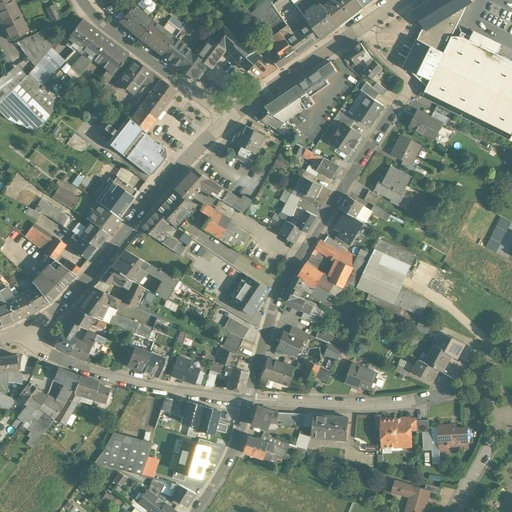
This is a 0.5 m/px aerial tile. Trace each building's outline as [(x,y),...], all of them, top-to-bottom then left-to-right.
[(12,0),(0,0),(0,22),(9,41),(27,32),(12,0)] [(277,0),(276,0),(253,22),(266,32),(288,12),(277,0)] [(333,0),(324,7),(338,26),(363,7),(357,0),(333,0)] [(471,0),(431,0),(413,11),(423,27),(455,29),(467,6),(472,2),(471,0)] [(119,3),(104,8),(108,12),(121,8),(119,3)] [(323,6),(323,5),(321,4),(303,17),(308,24),(318,37),(330,28),(332,30),(338,26),(324,7),(323,6)] [(133,5),(126,13),(121,8),(108,12),(138,39),(151,21),(133,5)] [(54,6),(45,10),(52,23),(60,19),(54,6)] [(107,40),(82,21),(65,42),(76,50),(84,56),(91,61),(91,60),(107,40)] [(162,29),(151,21),(138,39),(160,55),(173,38),(178,31),(167,22),(162,29)] [(308,24),(294,34),(288,26),(279,32),(285,39),(297,56),(314,45),(320,40),(318,37),(308,24)] [(33,35),(17,43),(34,68),(51,48),(52,46),(48,40),(55,35),(49,25),(33,35)] [(459,37),(451,37),(455,29),(423,27),(423,28),(404,67),(407,69),(427,88),(422,96),(422,97),(511,141),(511,62),(496,54),(487,50),(490,43),(472,34),(470,37),(461,33),(459,37)] [(255,51),(222,28),(213,41),(224,49),(247,72),(260,58),(254,53),(255,51)] [(501,45),(473,31),(472,34),(490,43),(487,50),(496,54),(501,45)] [(273,36),(266,32),(261,36),(268,40),(273,36)] [(297,56),(285,39),(279,32),(273,36),(268,40),(273,46),(282,47),(284,49),(276,54),(271,48),(267,50),(279,69),(297,56)] [(208,38),(202,34),(198,40),(203,44),(208,38)] [(183,45),(173,38),(160,55),(192,79),(204,63),(194,56),(182,46),(183,45)] [(213,41),(208,38),(203,44),(194,56),(204,63),(210,67),(224,49),(213,41)] [(127,56),(111,44),(107,40),(91,60),(106,72),(112,76),(127,56)] [(361,44),(347,53),(355,65),(363,59),(365,62),(370,58),(361,44)] [(34,68),(28,74),(42,87),(65,63),(63,61),(51,48),(34,68)] [(84,56),(76,50),(63,61),(65,63),(66,64),(70,60),(72,61),(75,64),(84,56)] [(65,63),(42,87),(58,104),(77,79),(85,68),(91,61),(84,56),(75,64),(72,61),(70,60),(66,64),(65,63)] [(382,68),(370,58),(365,62),(369,66),(363,72),(372,80),(382,68)] [(154,76),(134,61),(118,82),(133,93),(141,83),(146,87),(154,76)] [(330,63),(265,107),(272,116),(273,116),(278,119),(286,124),(287,121),(305,109),(306,110),(315,104),(310,98),(329,85),(326,80),(337,73),(330,63)] [(85,68),(77,79),(83,84),(92,73),(85,68)] [(11,70),(0,78),(0,103),(20,83),(11,70)] [(106,72),(99,81),(105,86),(112,76),(106,72)] [(20,83),(0,103),(0,112),(7,119),(36,133),(58,104),(42,87),(28,74),(20,83)] [(175,92),(154,76),(146,87),(142,93),(145,96),(150,89),(152,91),(129,121),(141,130),(144,133),(175,92)] [(379,93),(366,83),(360,91),(367,95),(374,100),(379,93)] [(386,91),(377,83),(373,88),(379,93),(382,96),(386,91)] [(115,94),(105,86),(97,95),(107,103),(115,94)] [(374,100),(367,95),(360,106),(376,117),(383,107),(374,100)] [(376,117),(360,106),(353,116),(356,119),(369,127),(376,117)] [(447,112),(437,106),(434,112),(445,117),(447,112)] [(272,116),(265,107),(256,114),(267,126),(278,119),(273,116),(272,116)] [(353,116),(341,109),(338,113),(353,124),(356,119),(353,116)] [(441,124),(418,112),(409,127),(434,140),(441,124)] [(353,124),(338,113),(335,119),(342,124),(350,129),(353,124)] [(159,147),(140,132),(141,130),(129,121),(125,118),(116,130),(107,124),(104,128),(112,135),(106,143),(149,177),(163,159),(154,152),(159,147)] [(350,129),(342,124),(330,142),(348,154),(352,147),(354,149),(358,142),(356,141),(360,135),(350,129)] [(265,136),(247,128),(244,135),(241,133),(240,135),(241,135),(239,138),(236,137),(233,143),(242,147),(239,153),(253,160),(265,136)] [(87,144),(73,133),(63,147),(80,153),(87,144)] [(420,146),(401,137),(392,155),(411,164),(420,146)] [(253,160),(239,153),(236,160),(252,168),(255,161),(253,160)] [(323,159),(316,155),(314,160),(321,163),(323,159)] [(338,166),(323,159),(321,163),(317,172),(332,179),(338,166)] [(411,178),(390,167),(382,184),(378,182),(373,192),(397,204),(411,178)] [(214,184),(193,170),(177,187),(180,189),(178,193),(185,197),(187,194),(191,196),(199,187),(208,193),(214,184)] [(317,178),(304,172),(301,178),(306,180),(314,184),(317,178)] [(137,192),(117,177),(110,185),(117,190),(112,199),(125,208),(137,192)] [(314,184),(306,180),(301,178),(294,192),(299,195),(297,198),(301,199),(309,204),(312,198),(315,200),(316,199),(315,198),(321,187),(314,184)] [(229,193),(214,184),(208,193),(223,202),(224,200),(225,199),(223,198),(224,196),(226,198),(229,193)] [(110,185),(97,203),(106,209),(118,218),(125,208),(112,199),(117,190),(110,185)] [(79,199),(58,186),(51,197),(72,210),(74,207),(79,199)] [(182,199),(172,192),(155,211),(168,223),(174,228),(194,204),(182,199)] [(380,197),(369,192),(364,201),(374,206),(375,206),(380,197)] [(239,200),(229,193),(226,198),(224,196),(223,198),(225,199),(224,200),(245,213),(252,201),(242,196),(239,200)] [(297,198),(291,194),(278,216),(294,225),(296,223),(292,221),(294,218),(291,216),(301,199),(297,198)] [(362,206),(348,196),(340,209),(345,212),(355,218),(362,206)] [(61,212),(41,199),(34,210),(41,213),(48,217),(55,221),(61,212)] [(97,203),(96,202),(92,208),(94,210),(86,219),(90,221),(93,224),(107,235),(120,220),(120,219),(118,218),(112,214),(106,209),(97,203)] [(235,225),(201,205),(200,207),(198,211),(207,216),(201,228),(204,231),(238,251),(247,236),(234,228),(235,225)] [(375,206),(374,206),(369,213),(379,218),(383,211),(375,206)] [(34,210),(29,208),(26,214),(38,219),(41,213),(34,210)] [(168,223),(155,211),(139,228),(171,251),(176,245),(162,234),(165,231),(162,229),(168,223)] [(306,212),(300,221),(294,217),(294,218),(292,221),(296,223),(294,225),(303,230),(307,233),(316,217),(306,212)] [(340,232),(352,240),(363,223),(355,218),(345,212),(335,229),(340,232)] [(278,216),(274,214),(271,218),(284,226),(279,234),(294,244),(303,230),(294,225),(278,216)] [(374,218),(368,215),(364,222),(370,226),(374,218)] [(85,227),(71,217),(64,227),(68,230),(78,237),(85,227)] [(107,235),(93,224),(90,221),(85,227),(78,237),(96,249),(107,235)] [(52,240),(33,225),(25,236),(44,252),(52,240)] [(78,237),(68,230),(66,233),(78,242),(73,249),(87,261),(96,249),(78,237)] [(348,246),(352,240),(340,232),(336,238),(348,246)] [(184,234),(180,239),(187,245),(191,239),(184,234)] [(66,244),(55,236),(52,240),(44,252),(49,255),(54,259),(66,244)] [(339,247),(326,238),(324,243),(337,251),(338,248),(339,247)] [(324,243),(320,240),(315,249),(331,260),(337,251),(324,243)] [(183,250),(176,245),(171,251),(179,256),(183,250)] [(357,257),(338,248),(337,251),(331,260),(338,264),(339,263),(341,260),(353,266),(357,257)] [(148,264),(125,251),(111,268),(117,273),(130,281),(132,281),(138,286),(147,273),(144,271),(148,264)] [(371,257),(360,251),(353,266),(344,283),(392,305),(409,267),(374,252),(371,257)] [(66,268),(55,259),(54,259),(49,255),(41,262),(47,268),(32,283),(35,287),(48,303),(75,275),(66,268)] [(353,266),(341,260),(339,263),(338,264),(330,282),(322,276),(316,285),(329,293),(334,284),(342,288),(344,283),(353,266)] [(80,269),(70,262),(66,268),(75,275),(80,269)] [(159,271),(148,264),(144,271),(147,273),(156,277),(159,271)] [(322,275),(305,264),(297,277),(314,288),(316,285),(322,276),(322,275)] [(138,286),(132,281),(130,281),(117,273),(111,268),(110,267),(100,279),(108,285),(112,279),(127,290),(121,303),(134,308),(145,290),(138,286)] [(177,281),(159,271),(156,277),(161,281),(154,294),(167,301),(177,281)] [(297,277),(295,276),(293,280),(305,286),(303,289),(311,294),(324,302),(329,293),(316,285),(314,288),(297,277)] [(268,290),(248,277),(241,288),(239,287),(236,292),(237,293),(230,303),(250,316),(255,310),(257,312),(263,303),(261,301),(268,290)] [(305,286),(293,280),(287,292),(297,297),(299,298),(303,289),(305,286)] [(342,288),(334,284),(329,293),(337,298),(342,288)] [(402,285),(392,305),(420,317),(428,300),(402,285)] [(35,287),(21,294),(32,313),(48,303),(35,287)] [(93,288),(89,293),(75,309),(93,317),(111,326),(123,331),(127,320),(120,318),(112,314),(119,302),(93,288)] [(297,297),(287,292),(282,302),(304,312),(315,317),(316,317),(321,307),(314,304),(313,307),(296,299),(297,297)] [(32,313),(21,294),(6,302),(7,304),(9,306),(15,321),(32,313)] [(400,308),(368,294),(366,300),(397,314),(400,308)] [(7,304),(0,306),(0,327),(15,321),(9,306),(7,304)] [(93,317),(75,309),(68,322),(78,326),(86,330),(93,317)] [(315,317),(304,312),(301,318),(312,323),(315,317)] [(167,322),(156,318),(152,329),(163,333),(167,322)] [(248,329),(229,318),(222,329),(229,333),(242,340),(248,329)] [(403,331),(407,322),(402,319),(401,320),(398,329),(403,331)] [(150,329),(127,320),(123,331),(148,340),(151,331),(149,330),(150,329)] [(78,326),(68,322),(63,333),(72,337),(78,326)] [(429,327),(418,323),(415,330),(426,334),(429,327)] [(309,335),(292,328),(289,335),(303,341),(303,342),(306,343),(309,335)] [(63,333),(62,332),(54,346),(69,354),(77,340),(72,337),(63,333)] [(96,335),(89,332),(83,343),(90,346),(96,335)] [(242,340),(229,333),(222,346),(237,352),(242,340)] [(332,337),(325,334),(322,341),(329,344),(332,337)] [(465,345),(443,334),(436,346),(437,347),(451,356),(456,360),(465,345)] [(105,340),(96,335),(90,346),(100,351),(105,340)] [(289,335),(288,335),(287,338),(281,336),(276,348),(297,356),(303,342),(303,341),(289,335)] [(83,343),(77,340),(69,354),(85,362),(89,354),(87,353),(90,346),(83,343)] [(342,350),(330,344),(325,355),(337,361),(340,355),(342,350)] [(435,346),(425,363),(438,371),(442,373),(451,356),(437,347),(436,346),(435,346)] [(149,353),(135,348),(128,366),(142,371),(149,353)] [(236,355),(219,349),(216,359),(215,362),(231,368),(236,355)] [(164,359),(149,353),(142,371),(158,376),(164,359)] [(15,356),(5,357),(8,382),(15,383),(15,374),(12,374),(11,371),(17,370),(15,356)] [(190,362),(180,358),(176,359),(171,375),(178,377),(178,378),(192,384),(198,370),(191,367),(192,365),(190,362)] [(293,368),(266,359),(260,378),(288,386),(290,378),(293,368)] [(419,360),(412,373),(432,383),(438,371),(425,363),(423,362),(419,360)] [(248,365),(238,361),(235,369),(246,373),(248,365)] [(215,362),(213,362),(210,370),(229,376),(226,390),(242,394),(247,373),(246,373),(235,369),(231,368),(215,362)] [(305,372),(293,368),(290,378),(294,379),(293,381),(310,386),(312,381),(313,381),(314,378),(320,367),(310,362),(305,372)] [(377,374),(352,364),(344,383),(358,389),(359,386),(370,391),(377,374)] [(410,370),(398,365),(395,372),(407,377),(410,370)] [(332,372),(320,367),(314,378),(327,383),(332,372)] [(79,377),(57,368),(53,379),(65,385),(54,403),(61,408),(62,406),(79,377)] [(209,373),(204,387),(212,388),(216,376),(209,373)] [(29,375),(20,374),(15,374),(15,383),(19,384),(23,386),(26,383),(29,375)] [(98,382),(79,377),(62,406),(71,411),(77,401),(77,394),(105,402),(109,389),(97,386),(98,382)] [(51,384),(45,382),(42,388),(42,393),(46,396),(51,384)] [(29,383),(18,397),(29,405),(24,411),(22,410),(17,418),(23,423),(29,415),(35,408),(38,409),(43,402),(45,398),(46,396),(42,393),(29,383)] [(38,409),(35,408),(29,415),(23,423),(21,425),(33,434),(25,444),(31,449),(53,420),(53,419),(60,408),(61,408),(54,403),(45,398),(43,402),(38,409)] [(171,400),(164,399),(160,411),(168,411),(171,400)] [(202,407),(186,403),(182,402),(179,415),(182,416),(180,424),(187,426),(187,427),(196,430),(202,407)] [(71,411),(62,406),(61,408),(60,408),(53,419),(63,425),(71,411)] [(202,407),(196,430),(214,435),(215,430),(217,424),(220,412),(202,407)] [(270,413),(256,408),(250,425),(264,429),(269,415),(270,413)] [(294,411),(271,409),(270,413),(269,415),(278,417),(296,418),(296,416),(296,414),(294,415),(294,412),(294,411)] [(302,424),(307,412),(294,411),(294,412),(294,415),(296,414),(296,416),(296,418),(278,417),(269,415),(264,429),(276,429),(277,424),(293,425),(302,424)] [(348,419),(313,416),(311,437),(346,440),(348,419)] [(23,423),(17,418),(11,426),(17,430),(21,425),(23,423)] [(139,448),(109,440),(103,451),(93,463),(141,477),(151,441),(150,440),(154,429),(157,421),(147,419),(139,448)] [(410,419),(400,420),(400,425),(396,425),(396,420),(389,420),(382,427),(381,425),(381,431),(380,432),(380,436),(381,437),(382,447),(392,447),(391,444),(401,444),(401,447),(411,446),(410,420),(410,419)] [(416,421),(415,421),(416,431),(416,433),(429,433),(428,421),(416,421)] [(226,426),(217,424),(215,430),(224,433),(226,426)] [(450,428),(450,426),(438,427),(439,451),(447,451),(447,446),(447,444),(457,444),(457,446),(467,445),(467,437),(470,437),(469,431),(467,429),(457,430),(455,428),(450,428)] [(267,443),(247,436),(244,444),(272,454),(284,458),(287,452),(280,449),(266,445),(267,443)] [(210,443),(199,440),(197,445),(209,449),(210,443)] [(200,478),(209,449),(197,445),(183,441),(174,470),(186,474),(200,478)] [(305,450),(283,442),(280,449),(287,452),(289,452),(290,451),(304,456),(305,450)] [(272,454),(244,444),(241,453),(249,455),(248,458),(252,459),(253,457),(261,460),(262,458),(270,461),(272,454)] [(184,482),(186,474),(174,470),(171,478),(184,482)] [(163,484),(142,478),(141,482),(149,484),(147,490),(148,491),(157,498),(163,484)] [(425,491),(394,482),(391,492),(409,498),(404,511),(422,511),(428,493),(428,491),(425,491)] [(194,494),(177,486),(176,487),(174,487),(169,485),(168,489),(174,490),(170,498),(173,500),(172,503),(178,506),(179,503),(186,507),(194,494)] [(440,489),(427,485),(425,491),(428,491),(428,493),(438,496),(440,489)] [(175,511),(163,503),(160,508),(153,503),(157,498),(148,491),(147,490),(145,489),(135,502),(146,510),(147,508),(151,511),(175,511)]
